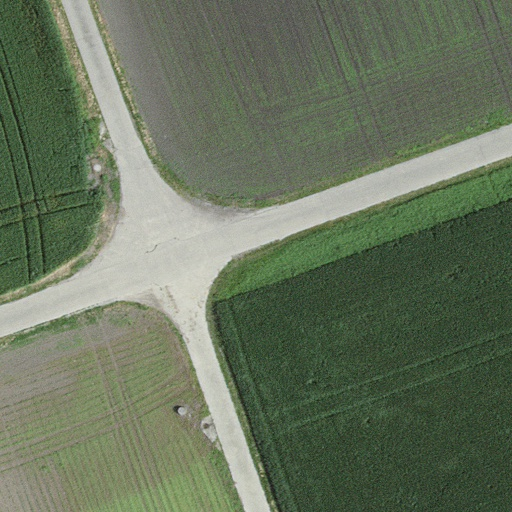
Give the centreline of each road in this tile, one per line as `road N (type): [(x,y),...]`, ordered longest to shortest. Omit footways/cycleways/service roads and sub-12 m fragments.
road 1 (unclassified): [(511,135),(0,317)]
road 2 (track): [(63,0),(158,261)]
road 3 (track): [(248,511),(158,261)]
